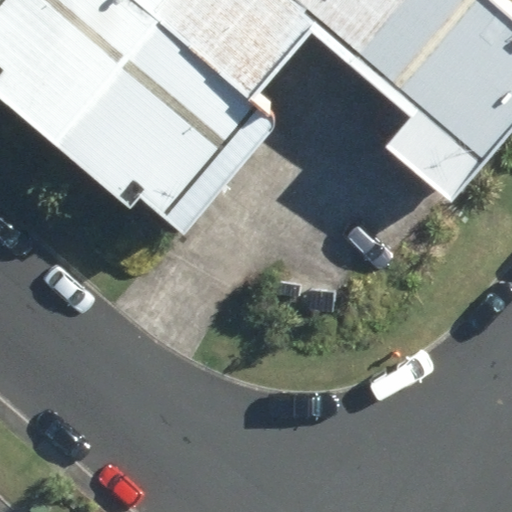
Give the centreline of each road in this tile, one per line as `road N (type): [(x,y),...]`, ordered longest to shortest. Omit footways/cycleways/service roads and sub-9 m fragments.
road 1 (unclassified): [(0,294),(262,511)]
road 2 (unclassified): [(402,511),(511,385)]
